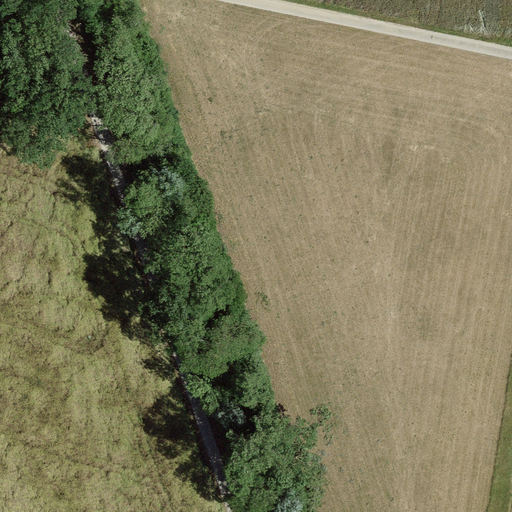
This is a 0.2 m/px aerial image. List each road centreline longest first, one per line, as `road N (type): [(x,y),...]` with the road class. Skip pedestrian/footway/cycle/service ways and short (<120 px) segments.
road 1 (unclassified): [(42,0),(228,511)]
road 2 (unclassified): [(220,0),(511,64)]
